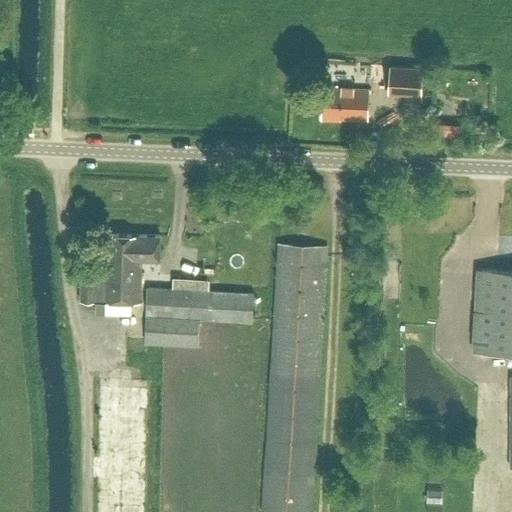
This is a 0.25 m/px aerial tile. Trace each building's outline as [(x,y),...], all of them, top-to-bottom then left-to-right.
[(385,64),(365,63),(364,70),(364,84),(384,85),(385,64)] [(423,67),(390,64),(388,91),(421,93),(423,67)] [(320,119),(342,120),(342,117),(368,118),(369,87),(321,86),(320,119)] [(462,124),(462,137),(487,137),(487,125),(462,124)] [(111,233),(110,257),(104,256),(102,301),(140,302),(141,258),(159,259),(160,234),(111,233)] [(311,511),(326,244),(278,242),(263,511),(311,511)] [(80,265),(79,300),(96,301),(97,266),(80,265)] [(511,268),(477,267),(473,349),(511,351),(511,268)] [(254,291),(146,285),(145,341),(198,345),(199,318),(252,321),(254,291)] [(498,403),(509,403),(509,378),(498,377),(498,403)]
